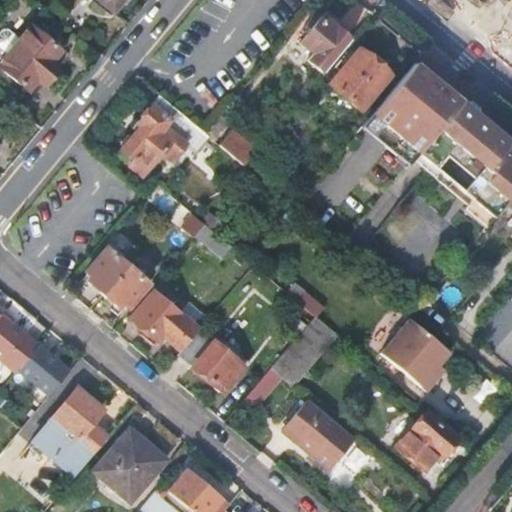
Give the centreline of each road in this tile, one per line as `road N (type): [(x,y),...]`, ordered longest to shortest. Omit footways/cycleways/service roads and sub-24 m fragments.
road 1 (residential): [(0,261),(300,511)]
road 2 (residential): [(171,0),(0,207)]
road 3 (tertiary): [(403,0),(511,89)]
